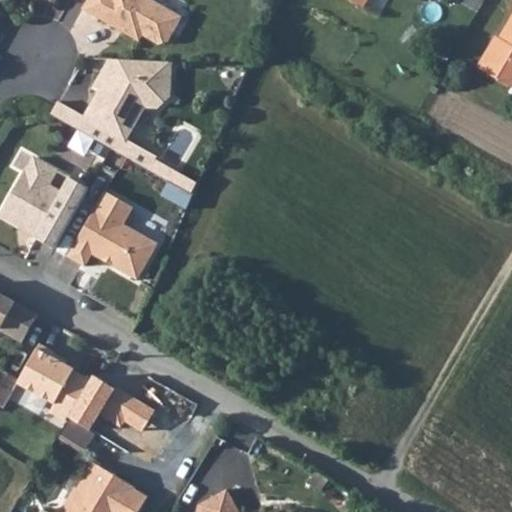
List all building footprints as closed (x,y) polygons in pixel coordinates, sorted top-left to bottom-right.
[(87,0),(108,11),(111,8),(120,14),(118,18),(135,28),(140,22),(155,31),(165,28),(179,4),(171,0),(87,0)] [(511,0),(508,0),(482,40),(478,37),(464,58),(504,84),(511,72),(511,0)] [(165,50),(106,48),(89,78),(99,84),(85,108),(90,110),(115,125),(120,128),(121,126),(139,94),(152,95),(164,84),(165,50)] [(144,158),(152,144),(121,126),(120,128),(115,125),(90,110),(82,123),(107,137),(108,138),(144,158)] [(19,159),(0,193),(0,205),(15,214),(18,210),(36,220),(32,226),(50,237),(85,177),(65,166),(57,181),(44,173),(52,159),(29,145),(21,160),(19,159)] [(81,254),(88,243),(133,268),(154,231),(119,212),(129,195),(101,179),(64,244),(81,254)] [(0,332),(19,344),(35,316),(3,298),(0,295),(0,332)] [(55,354),(40,346),(20,382),(18,386),(56,406),(52,416),(69,424),(93,382),(52,359),(55,354)] [(0,368),(0,406),(5,409),(18,386),(20,382),(0,368)] [(123,386),(101,425),(143,451),(166,412),(123,386)] [(88,451),(96,434),(72,422),(64,440),(88,451)] [(132,488),(134,485),(127,481),(127,479),(88,454),(86,458),(132,488)] [(62,506),(58,511),(129,511),(142,491),(134,485),(132,488),(86,458),(71,482),(82,489),(68,511),(62,506)] [(187,511),(211,511),(224,492),(220,483),(194,496),(185,509),(187,511)] [(259,511),(240,506),(233,509),(224,492),(211,511),(291,511),(273,506),(271,511),(259,511)]
